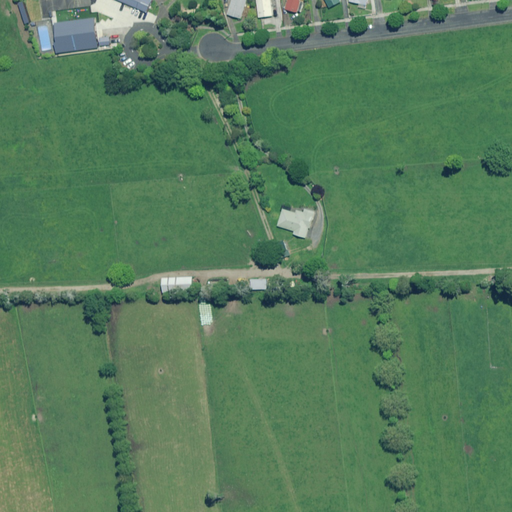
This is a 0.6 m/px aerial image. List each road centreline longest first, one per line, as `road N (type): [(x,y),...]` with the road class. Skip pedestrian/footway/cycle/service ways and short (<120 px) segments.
road 1 (track): [(9,287),(110,290),(166,272),(511,269)]
road 2 (residential): [(215,48),(511,14)]
road 3 (track): [(215,48),(206,81),(286,276)]
